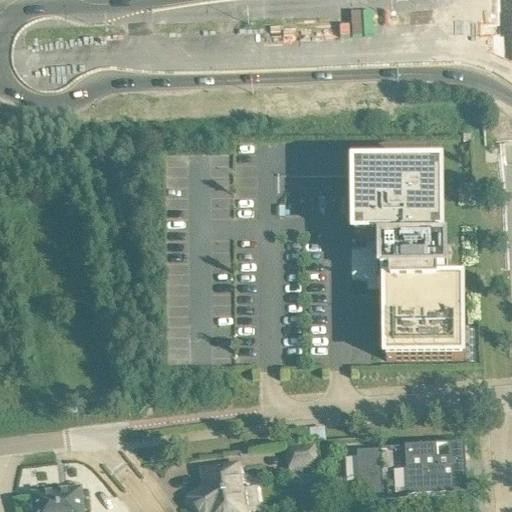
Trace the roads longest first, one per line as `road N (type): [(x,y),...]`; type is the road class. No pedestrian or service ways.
road 1 (primary): [(0,71),(511,48)]
road 2 (primary): [(347,0),(0,12)]
road 3 (unclassified): [(260,413),(499,394)]
